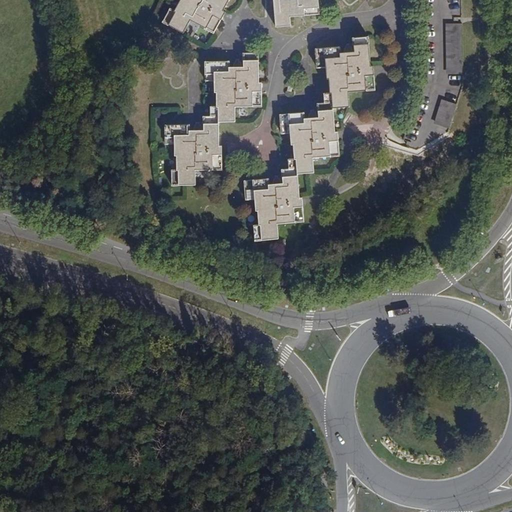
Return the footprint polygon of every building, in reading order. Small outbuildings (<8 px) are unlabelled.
[(214,33),(230,0),(180,0),(175,11),(170,8),(163,21),(183,33),(191,20),(214,33)] [(281,0),(282,27),(297,27),(298,17),(324,13),(321,0),(281,0)] [(419,0),(423,87),(407,137),(416,151),(449,131),(465,84),(460,0),(419,0)] [(298,134),(299,146),(301,146),(300,172),(291,173),(293,187),(287,179),(284,179),(282,188),(279,188),(278,182),(254,184),(256,204),(264,203),(268,215),(269,229),(263,229),(265,243),(289,241),(287,227),(315,224),(306,175),(323,173),(322,159),(348,157),(340,107),(356,105),(355,90),(380,88),(371,34),(357,35),(358,50),(352,40),(348,41),(347,51),(344,45),(320,47),(321,67),(331,66),(336,91),(332,92),(333,104),(324,105),(325,119),(322,119),(319,111),(315,111),(314,120),(311,120),(310,114),(287,116),(288,135),(298,134)] [(263,55),(247,56),(248,70),(243,61),(240,61),(238,70),(234,71),(234,64),(210,65),(211,84),(219,84),(222,109),(218,110),(218,122),(210,122),(210,137),(208,137),(206,128),(202,128),(200,138),(197,138),(196,132),(173,133),(174,153),(182,153),(183,164),(185,164),(182,193),(206,192),(205,176),(232,175),(225,126),(242,125),(242,110),(268,109),(263,55)]
